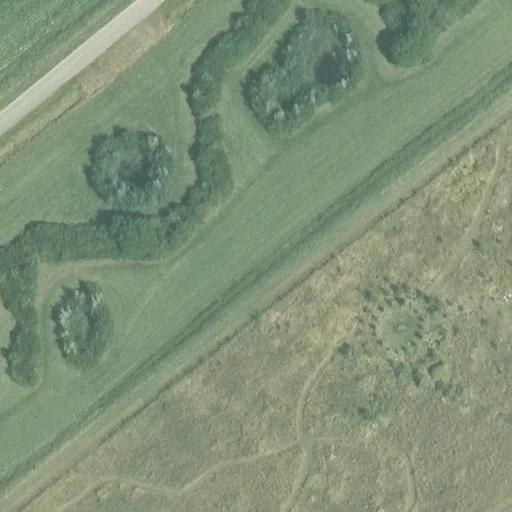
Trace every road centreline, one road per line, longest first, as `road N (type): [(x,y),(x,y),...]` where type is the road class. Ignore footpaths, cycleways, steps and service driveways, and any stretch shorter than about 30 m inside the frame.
road 1 (track): [(254,0),(189,58),(174,86),(175,186),(158,212),(115,218),(38,202),(0,211)]
road 2 (track): [(511,16),(468,40),(430,90),(400,95),(383,81),(369,25),(336,1),(303,9),(286,0)]
road 3 (unclassified): [(0,120),(139,0)]
